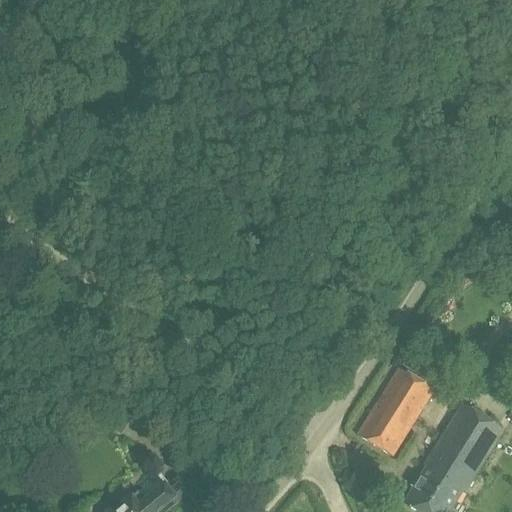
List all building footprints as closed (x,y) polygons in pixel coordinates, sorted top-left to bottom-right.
[(511,212),(501,230),(511,236),(511,212)] [(356,436),(393,458),(433,392),(397,371),(356,436)] [(97,421),(122,436),(134,416),(109,401),(97,421)] [(404,506),(413,511),(448,511),(461,491),(465,493),(502,432),(461,407),(424,468),(427,470),(404,506)] [(158,511),(174,499),(163,487),(145,502),(137,493),(113,511),(158,511)]
